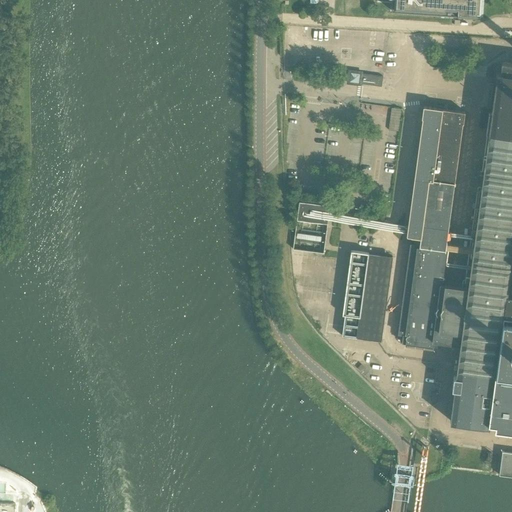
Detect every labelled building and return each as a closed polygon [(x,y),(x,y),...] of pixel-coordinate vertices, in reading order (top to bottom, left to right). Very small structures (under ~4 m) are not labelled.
[(463,17),(466,17),(466,16),(467,16),(467,17),(470,17),(470,16),(472,16),(472,17),(475,17),(475,16),(481,17),(481,11),(482,11),(482,8),(481,8),(481,6),(482,6),(482,4),(481,4),(482,2),(482,0),(391,0),(391,11),(459,15),(458,16),(461,16),(461,15),(463,16),(463,17)] [(400,341),(406,342),(406,344),(432,348),(434,339),(439,340),(461,343),(460,353),(459,355),(460,355),(458,364),(458,366),(457,375),(456,375),(456,377),(455,386),(455,388),(454,397),(453,397),(453,399),(452,408),(452,410),(451,419),(450,419),(450,420),(450,421),(489,426),(489,421),(495,422),(495,427),(511,429),(511,63),(502,62),(500,73),(497,73),(496,77),(495,87),(495,89),(494,98),(493,100),(492,109),(492,112),(491,121),(490,121),(490,123),(489,132),(489,134),(488,144),(487,144),(487,145),(488,145),(474,246),(447,242),(447,241),(454,184),(455,184),(455,183),(462,123),(464,123),(465,111),(423,106),(421,118),(422,118),(406,235),(407,236),(415,237),(414,244),(411,243),(399,333),(401,334),(400,341)] [(383,76),(362,74),(362,76),(359,76),(360,74),(350,73),(349,82),(358,83),(359,81),(361,81),(361,84),(382,86),(383,76)] [(388,130),(398,131),(401,109),(391,108),(388,130)] [(293,249),(324,253),(330,206),(299,202),(298,211),(293,249)] [(342,336),(363,338),(363,336),(381,339),(392,258),(368,255),(369,253),(351,250),(342,315),(345,315),(342,336)] [(315,325),(327,326),(328,313),(316,313),(315,325)] [(511,452),(502,451),(499,474),(511,476),(511,452)]
